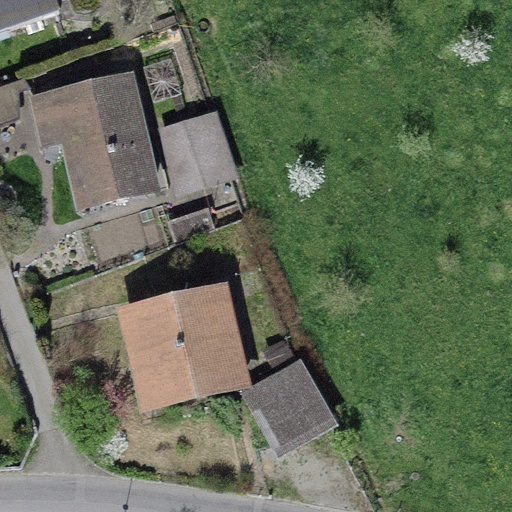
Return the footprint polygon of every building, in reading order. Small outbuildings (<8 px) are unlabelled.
[(0,0),(0,34),(60,14),(54,0),(0,0)] [(81,210),(154,192),(128,82),(35,104),(45,146),(66,141),(81,210)] [(214,122),(168,136),(181,190),(232,175),(214,122)] [(169,316),(136,324),(154,397),(162,405),(228,389),(232,378),(214,305),(185,312),(182,301),(167,304),(169,316)] [(301,365),(246,396),(277,452),(333,421),(301,365)]
